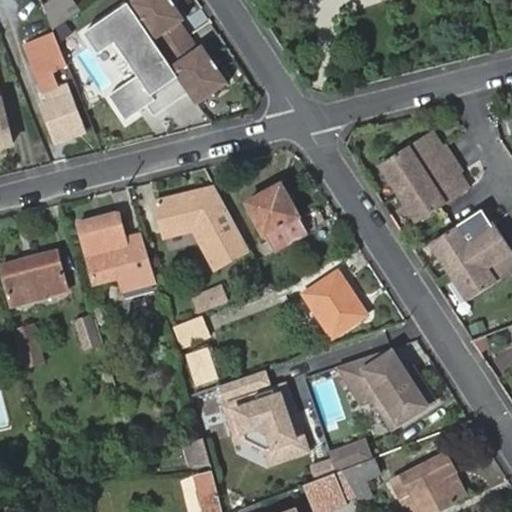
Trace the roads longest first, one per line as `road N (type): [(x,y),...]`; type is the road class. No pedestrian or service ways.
road 1 (residential): [(301,120),(511,438)]
road 2 (residential): [(0,196),(301,120)]
road 3 (residential): [(301,120),(511,67)]
road 4 (residential): [(224,0),(301,120)]
